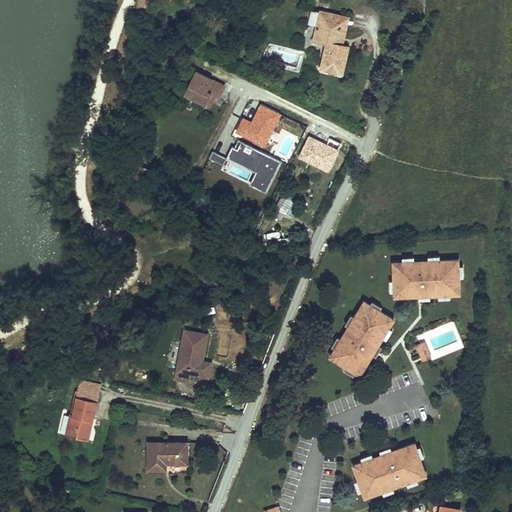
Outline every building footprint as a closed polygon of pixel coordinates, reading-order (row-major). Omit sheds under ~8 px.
[(313,9),(304,45),(322,49),(318,67),(323,68),(343,72),(349,46),(345,44),(349,25),(344,23),(345,16),(322,11),(313,9)] [(197,72),(185,94),(207,105),(212,95),(219,99),(225,86),(197,72)] [(305,150),(267,144),(270,128),(245,124),(242,140),(251,142),(249,154),(258,155),(256,163),(265,164),(263,174),(300,179),(305,150)] [(333,172),(338,159),(328,155),(323,168),(333,172)] [(279,193),(275,216),(284,218),(288,195),(279,193)] [(424,293),(428,293),(429,295),(430,295),(439,295),(450,295),(460,294),(459,278),(459,266),(459,260),(438,261),(427,261),(412,261),(401,262),(394,262),(394,280),(395,292),(395,297),(419,296),(420,296),(419,291),(424,291),(424,293)] [(430,295),(429,295),(428,293),(424,293),(424,291),(419,291),(420,296),(419,296),(419,300),(430,300),(430,295)] [(373,348),(375,345),(377,346),(378,345),(383,337),(389,328),(394,319),(380,311),(370,305),(365,301),(355,317),(349,326),(341,339),(335,348),(330,356),(345,366),(355,372),(360,375),(372,354),(373,354),(368,351),(371,347),(373,348)] [(372,301),(370,305),(380,311),(382,307),(372,301)] [(345,324),(349,326),(355,317),(351,314),(345,324)] [(209,379),(212,361),(203,360),(208,332),(182,328),(173,381),(189,383),(190,376),(209,379)] [(389,328),(383,337),(386,340),(392,330),(389,328)] [(337,336),(331,346),(335,348),(341,339),(337,336)] [(417,345),(422,357),(429,354),(424,342),(417,345)] [(378,345),(377,346),(375,345),(373,348),(371,347),(368,351),(373,354),(372,354),(376,357),(382,347),(378,345)] [(345,366),(343,370),(353,376),(355,372),(345,366)] [(67,435),(90,440),(102,387),(79,381),(67,435)] [(150,440),(150,467),(168,467),(168,460),(189,460),(189,440),(150,440)] [(387,456),(383,457),(383,454),(381,455),(373,458),(362,462),(353,465),(358,480),(362,491),(364,497),(382,491),(392,488),(406,483),(417,479),(426,476),(420,459),(416,448),(414,443),(392,451),(391,451),(393,456),(388,458),(387,456)] [(381,455),(383,454),(383,457),(387,456),(388,458),(393,456),(391,451),(392,451),(390,447),(379,451),(381,455)] [(362,462),(373,458),(371,454),(361,457),(362,462)] [(394,492),(392,488),(382,491),(383,496),(394,492)]
